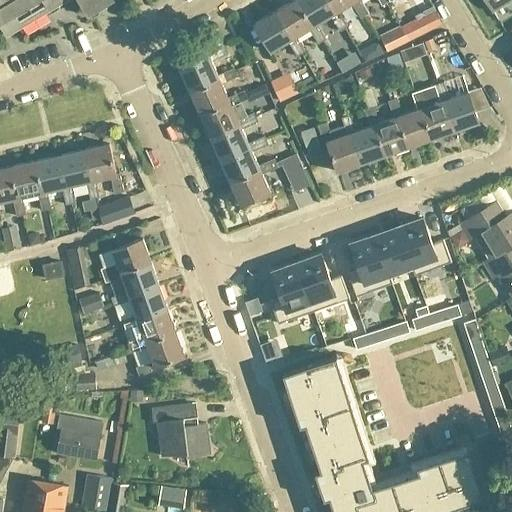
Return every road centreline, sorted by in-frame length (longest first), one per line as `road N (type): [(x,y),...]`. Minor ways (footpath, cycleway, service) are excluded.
road 1 (residential): [(205,274),(511,162)]
road 2 (residential): [(289,511),(205,274)]
road 3 (residential): [(205,274),(119,64)]
road 4 (residential): [(445,0),(511,108)]
road 5 (residential): [(0,104),(119,64)]
